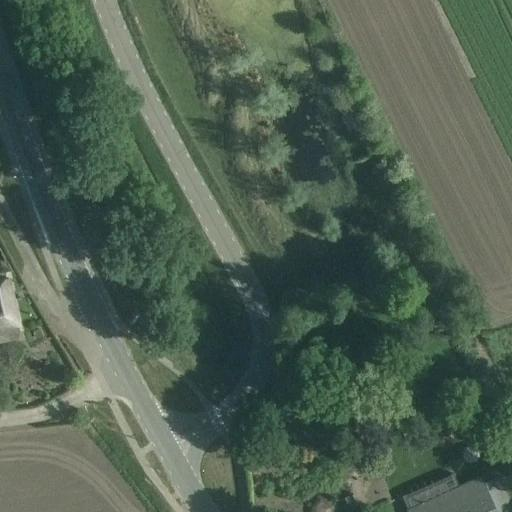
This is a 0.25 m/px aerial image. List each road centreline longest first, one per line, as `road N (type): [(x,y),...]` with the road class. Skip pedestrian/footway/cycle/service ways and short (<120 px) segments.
road 1 (unclassified): [(161,439),(218,420),(258,378),(265,331),(103,0)]
road 2 (tertiary): [(93,310),(0,80)]
road 3 (tertiary): [(161,439),(93,310)]
